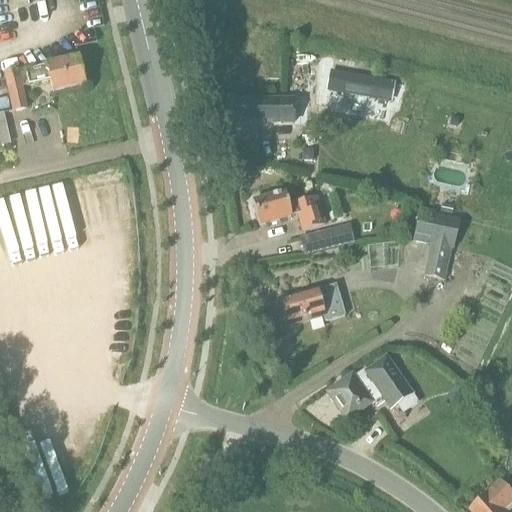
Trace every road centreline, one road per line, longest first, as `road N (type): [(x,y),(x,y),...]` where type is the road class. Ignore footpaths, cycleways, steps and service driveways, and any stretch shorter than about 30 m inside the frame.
road 1 (unclassified): [(164,407),(185,295),(184,232),(137,0)]
road 2 (unknown): [(271,432),(280,403),(395,335),(511,418)]
road 3 (unclassified): [(164,407),(298,438),(355,461),(433,511)]
